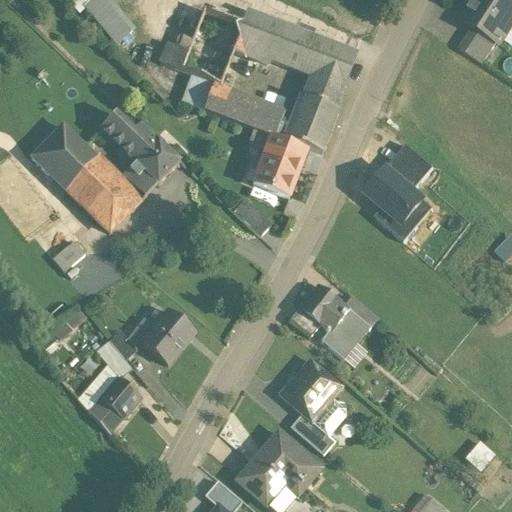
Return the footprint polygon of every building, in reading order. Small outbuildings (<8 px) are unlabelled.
[(108,0),(72,0),(68,4),(80,17),(84,14),(117,49),(137,31),(108,0)] [(497,0),(476,0),(461,24),(472,31),(495,45),(497,47),(511,23),(511,6),(506,3),(499,5),(497,0)] [(183,6),(160,68),(179,75),(203,14),(183,6)] [(242,29),(203,14),(179,75),(191,80),(220,92),(233,56),(243,30),(242,29)] [(357,58),(306,39),(307,35),(296,31),(294,35),(247,17),(242,29),(243,30),(233,56),(267,69),(268,64),(312,81),(343,92),(357,58)] [(495,45),(472,31),(458,53),(480,68),(495,45)] [(220,92),(191,80),(182,107),(269,141),(286,147),(294,126),(218,97),(220,92)] [(294,126),(286,147),(305,155),(320,160),(337,116),(335,115),(343,92),(312,81),(294,126)] [(114,118),(99,134),(111,145),(126,129),(114,118)] [(157,145),(140,128),(133,135),(137,139),(150,152),(157,145)] [(133,135),(126,129),(111,145),(122,155),(137,139),(133,135)] [(61,130),(31,162),(64,194),(95,162),(61,130)] [(150,152),(137,139),(122,155),(132,165),(143,175),(157,188),(178,165),(157,145),(150,152)] [(269,141),(251,187),(288,201),(305,155),(286,147),(269,141)] [(434,171),(408,149),(389,171),(415,193),(434,171)] [(95,162),(64,194),(109,237),(140,205),(131,196),(95,162)] [(143,175),(132,165),(127,171),(138,181),(143,175)] [(412,197),(415,193),(389,171),(365,198),(382,213),(391,221),(412,197)] [(146,199),(137,190),(131,196),(140,205),(146,199)] [(376,220),(403,243),(430,212),(412,197),(391,221),(382,213),(376,220)] [(269,229),(243,204),(232,216),(258,240),(269,229)] [(83,258),(73,245),(52,262),(63,275),(83,258)] [(342,310),(316,289),(298,313),(318,329),(327,336),(320,346),(341,364),(356,346),(368,332),(342,310)] [(376,322),(350,300),(342,310),(368,332),(376,322)] [(318,329),(298,313),(289,324),(309,340),(318,329)] [(153,331),(139,347),(140,348),(166,369),(193,337),(166,315),(153,331)] [(142,322),(125,342),(134,353),(140,348),(139,347),(153,331),(142,322)] [(125,342),(119,335),(107,345),(123,363),(134,353),(125,342)] [(123,363),(107,345),(95,356),(108,371),(117,382),(118,383),(131,372),(123,363)] [(356,346),(341,364),(354,375),(369,357),(356,346)] [(310,366),(282,400),(303,418),(312,426),(337,398),(341,392),(310,366)] [(77,403),(88,417),(99,404),(117,383),(117,382),(108,371),(77,403)] [(139,402),(117,383),(99,404),(121,422),(139,402)] [(355,412),(337,398),(312,426),(327,439),(331,442),(355,412)] [(121,422),(99,404),(88,417),(107,438),(121,422)] [(312,426),(303,418),(290,433),(315,454),(327,439),(312,426)] [(287,511),(319,474),(276,437),(235,485),(266,511),(287,511)] [(327,439),(315,454),(325,462),(337,447),(331,442),(327,439)] [(479,443),(463,460),(479,474),(495,457),(479,443)] [(237,511),(242,507),(218,486),(205,502),(217,511),(237,511)] [(441,511),(426,500),(417,511),(441,511)]
